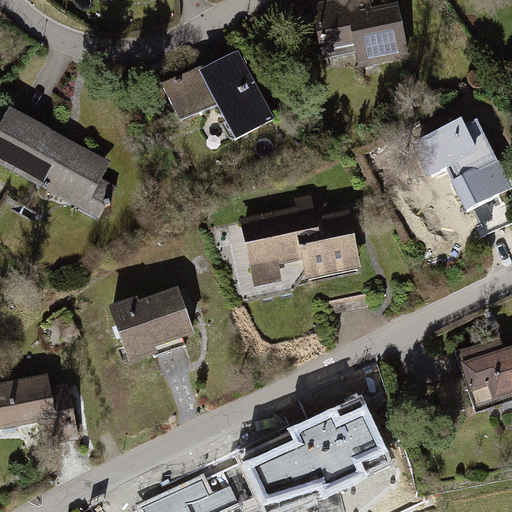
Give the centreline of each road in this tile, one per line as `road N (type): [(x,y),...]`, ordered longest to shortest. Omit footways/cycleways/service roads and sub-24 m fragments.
road 1 (residential): [(511,280),(57,511)]
road 2 (residential): [(6,0),(34,29),(90,52),(163,50),(254,0)]
